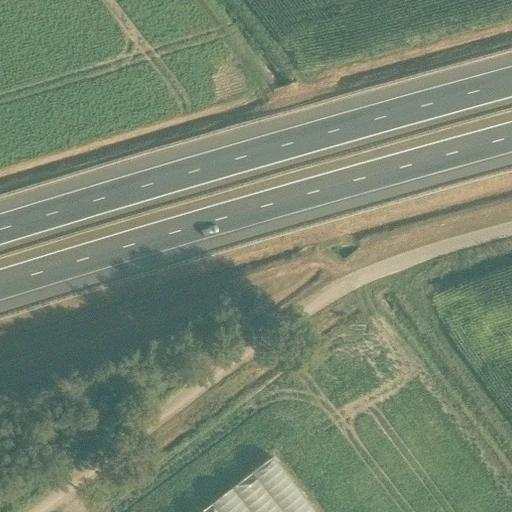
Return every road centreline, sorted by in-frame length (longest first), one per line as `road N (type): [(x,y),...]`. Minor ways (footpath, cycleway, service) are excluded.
road 1 (motorway): [(511,84),(0,233)]
road 2 (motorway): [(0,289),(511,140)]
road 3 (track): [(350,285),(302,311),(37,511)]
road 4 (track): [(396,266),(402,294),(511,445)]
road 5 (unclassified): [(511,237),(350,285)]
